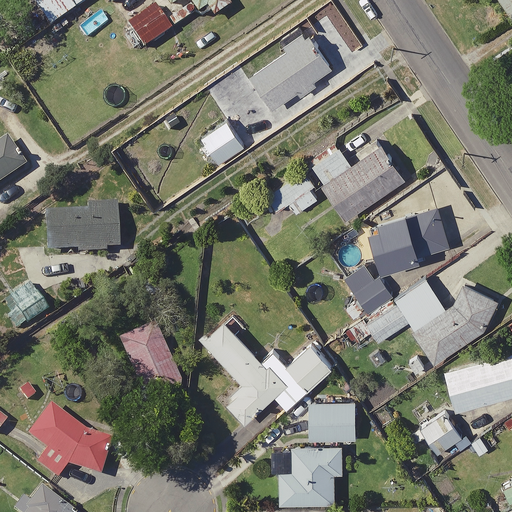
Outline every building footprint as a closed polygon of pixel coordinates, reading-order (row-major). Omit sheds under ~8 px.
[(29,0),(44,22),(77,0),(29,0)] [(162,0),(164,3),(169,0),(184,0),(190,9),(201,3),(207,13),(224,3),(222,0),(162,0)] [(511,0),(499,0),(507,10),(511,5),(511,0)] [(163,28),(148,5),(125,21),(140,44),(163,28)] [(268,102),(291,86),(296,92),(314,80),(310,73),(326,62),(302,26),(278,42),(280,45),(246,68),(268,102)] [(240,141),(221,114),(196,131),(215,158),(240,141)] [(0,136),(0,175),(19,163),(0,136)] [(345,159),(335,142),(306,161),(261,189),(272,206),(286,197),(293,208),(314,194),(308,185),(319,178),(340,212),(400,174),(377,139),(345,159)] [(113,247),(111,200),(81,201),(81,205),(39,207),(41,247),(71,246),(71,249),(113,247)] [(399,206),(397,201),(370,209),(371,214),(363,216),(375,260),(446,240),(438,210),(421,214),(418,201),(400,205),(399,206)] [(157,286),(142,269),(118,289),(133,306),(157,286)] [(422,278),(355,318),(369,340),(406,317),(429,355),(483,318),(493,296),(444,274),(436,294),(432,296),(422,278)] [(42,307),(25,280),(0,295),(0,303),(14,325),(42,307)] [(240,329),(223,311),(192,339),(234,386),(222,397),(240,417),(270,390),(281,403),(329,361),(308,336),(282,359),(269,344),(257,355),(237,332),(240,329)] [(152,317),(111,335),(137,395),(179,377),(152,317)] [(511,387),(511,352),(510,344),(439,363),(450,404),(511,387)] [(33,393),(26,377),(12,384),(19,400),(33,393)] [(350,433),(350,397),(305,396),(305,432),(350,433)] [(107,439),(41,403),(25,433),(41,442),(31,460),(54,473),(62,457),(89,472),(107,439)] [(456,432),(437,404),(405,426),(413,437),(422,431),(433,448),(456,432)] [(476,429),(465,436),(475,452),(486,445),(476,429)] [(337,466),(337,439),(287,439),(287,464),(274,464),(274,496),(329,497),(329,466),(337,466)] [(511,492),(511,474),(498,481),(505,496),(511,492)] [(75,511),(35,484),(15,511),(75,511)]
